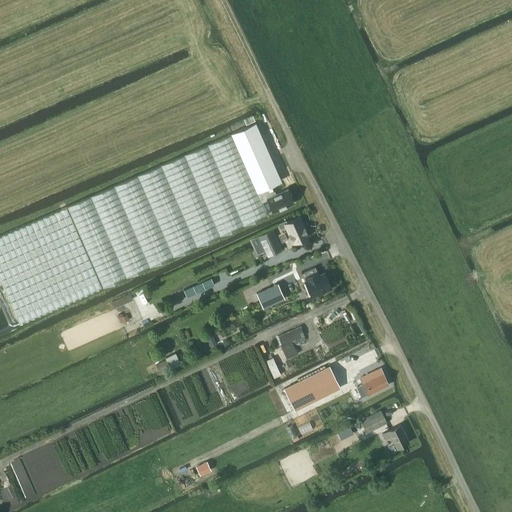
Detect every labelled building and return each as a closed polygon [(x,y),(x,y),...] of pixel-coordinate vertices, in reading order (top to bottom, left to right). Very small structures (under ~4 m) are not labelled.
[(253,115),(243,119),(246,124),(255,121),(253,115)] [(256,191),(270,185),(281,180),(255,123),(231,133),(256,191)] [(261,201),(256,191),(231,133),(0,234),(0,281),(18,323),(266,215),(267,214),(261,201)] [(261,201),(267,198),(273,211),(293,203),(287,189),(274,195),(270,185),(256,191),(261,201)] [(281,228),(286,226),(294,242),(308,235),(300,217),(287,222),(286,219),(278,223),(281,228)] [(259,236),(251,239),(258,253),(265,249),(268,257),(282,250),(273,229),(258,235),(259,236)] [(306,279),(307,281),(305,281),(312,296),(317,294),(319,295),(324,293),(324,290),(331,287),(325,273),(317,276),(316,273),(318,273),(315,267),(303,272),(306,279)] [(278,283),(256,293),(263,308),(284,298),(278,283)] [(132,298),(130,293),(112,301),(114,306),(132,298)] [(306,339),(300,326),(278,336),(284,349),(306,339)] [(181,364),(180,362),(175,352),(165,357),(167,359),(160,363),(156,364),(160,371),(170,366),(170,367),(171,368),(172,368),(181,364)] [(273,356),(266,360),(274,377),(281,374),(273,356)] [(329,365),(284,388),(295,409),(340,387),(329,365)] [(363,383),(357,386),(362,396),(388,383),(380,368),(360,378),(363,383)] [(387,422),(380,410),(361,419),(367,432),(387,422)] [(385,438),(390,436),(396,448),(409,442),(400,424),(382,433),(385,438)] [(211,468),(208,461),(197,466),(200,474),(211,468)] [(214,485),(206,489),(209,494),(216,491),(214,485)]
